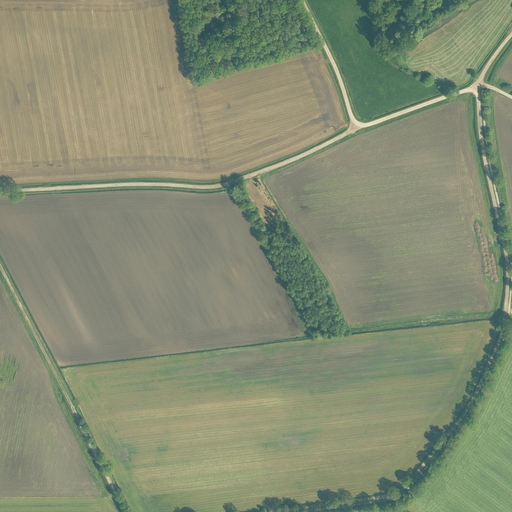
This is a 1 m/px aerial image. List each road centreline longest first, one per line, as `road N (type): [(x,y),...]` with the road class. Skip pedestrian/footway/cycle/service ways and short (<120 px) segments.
road 1 (track): [(477,95),(508,276),(501,334),(469,405),(395,493),(273,511)]
road 2 (track): [(358,124),(219,186),(0,191)]
road 3 (track): [(0,266),(124,511)]
road 4 (unclassified): [(300,0),(355,123),(469,89),(477,95)]
